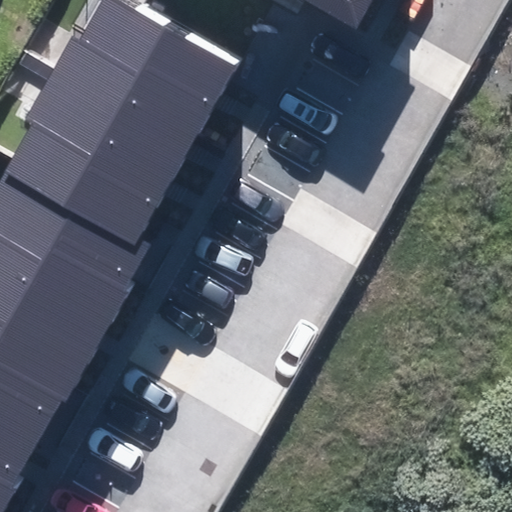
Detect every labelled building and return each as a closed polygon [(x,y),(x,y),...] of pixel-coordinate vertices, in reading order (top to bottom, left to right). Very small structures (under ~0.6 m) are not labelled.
[(55,66),(188,139),(231,61),(119,0),(101,0),(80,38),(73,35),(55,66)] [(304,0),(358,29),(374,0),(304,0)] [(34,122),(15,151),(143,224),(188,139),(55,66),(26,117),(34,122)] [(209,184),(190,218),(267,261),(301,199),(208,147),(192,175),(209,184)] [(0,277),(98,333),(147,247),(134,240),(143,224),(15,151),(0,176),(0,277)] [(0,403),(43,427),(98,333),(0,277),(0,403)] [(0,505),(43,427),(0,403),(0,505)]
